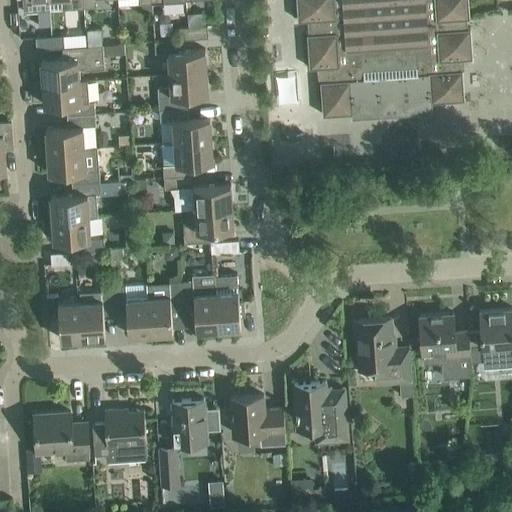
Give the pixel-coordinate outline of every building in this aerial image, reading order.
[(49,0),(23,0),(24,23),(38,21),(37,9),(50,8),(49,0)] [(297,0),(299,20),(309,19),(310,33),(307,33),(310,67),(327,66),(328,79),(321,80),(323,114),(352,112),(352,116),(433,111),(432,101),(465,99),(463,70),(457,70),(456,59),(474,58),(471,28),(467,29),(466,18),(471,18),(469,0),(297,0)] [(64,34),(36,36),(37,48),(63,46),(65,46),(64,34)] [(183,38),(155,40),(156,52),(167,51),(169,73),(207,70),(206,48),(184,50),(183,38)] [(65,46),(63,46),(64,58),(42,60),(43,82),(80,79),(79,69),(105,67),(103,44),(65,46)] [(209,93),(207,70),(169,73),(170,92),(158,93),(159,108),(188,106),(187,94),(209,93)] [(88,79),(43,82),(45,104),(67,102),(68,114),(95,112),(95,100),(89,101),(88,79)] [(188,118),(188,106),(159,108),(160,120),(172,119),(174,141),(212,138),(210,116),(188,118)] [(98,146),(95,112),(68,114),(68,125),(46,127),(48,149),(98,146)] [(0,134),(0,135),(0,134),(0,172),(6,172),(4,148),(14,147),(12,120),(0,120),(0,134)] [(213,160),(212,138),(174,141),(163,141),(165,175),(192,173),(191,162),(213,160)] [(98,146),(48,149),(50,172),(71,170),(72,182),(100,180),(98,146)] [(231,183),(193,185),(192,173),(165,175),(166,188),(171,187),(175,194),(175,209),(186,208),(232,205),(231,183)] [(73,194),(51,195),(52,201),(48,201),(49,214),(53,214),(53,217),(89,215),(98,215),(96,192),(101,192),(100,180),(72,182),(73,194)] [(234,227),(232,205),(186,208),(187,221),(183,221),(185,242),(213,240),(212,229),(234,227)] [(89,215),(53,217),(53,221),(50,221),(51,234),(54,234),(54,240),(76,238),(77,250),(79,250),(113,247),(112,235),(91,236),(89,215)] [(175,231),(164,232),(164,243),(175,242),(175,231)] [(239,239),(211,240),(212,252),(240,251),(239,239)] [(79,250),(77,250),(51,252),(52,264),(80,262),(79,250)] [(182,280),(183,308),(195,307),(197,329),(219,328),(215,272),(215,271),(193,273),(193,279),(182,280)] [(219,328),(241,326),(238,271),(215,272),(219,328)] [(182,280),(148,282),(151,332),(173,331),(172,309),(183,308),(182,280)] [(148,282),(114,284),(114,285),(116,312),(127,312),(129,334),(151,332),(148,282)] [(102,289),(80,291),(83,337),(105,335),(104,313),(116,312),(114,285),(101,285),(102,289)] [(80,300),(79,300),(59,302),(61,338),(83,337),(80,300)] [(511,307),(480,310),(482,344),(484,344),(485,354),(509,352),(509,353),(511,353),(511,307)] [(454,311),(420,314),(423,352),(447,350),(449,375),(472,374),(469,330),(455,331),(454,311)] [(394,348),(392,316),(358,318),(362,367),(377,366),(378,381),(400,379),(401,395),(414,394),(410,346),(394,348)] [(326,380),(294,382),(299,432),(315,431),(316,441),(348,439),(345,387),(327,388),(326,380)] [(264,393),(231,396),(234,432),(260,431),(261,444),(286,442),(284,406),(265,408),(264,393)] [(205,398),(173,400),(176,442),(207,440),(205,398)] [(106,421),(93,422),(95,454),(105,453),(105,457),(144,455),(143,440),(147,440),(144,408),(128,409),(128,406),(105,408),(106,421)] [(71,410),(35,413),(37,449),(25,449),(27,468),(40,467),(39,449),(65,447),(66,459),(90,457),(88,421),(72,422),(71,410)] [(179,482),(176,446),(160,448),(163,483),(179,482)] [(223,486),(211,487),(212,501),(225,500),(223,486)]
